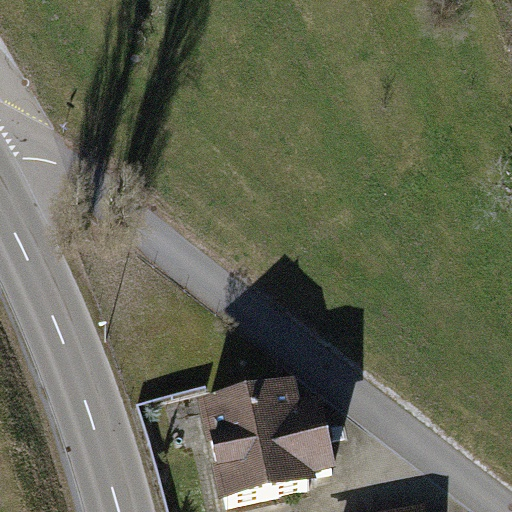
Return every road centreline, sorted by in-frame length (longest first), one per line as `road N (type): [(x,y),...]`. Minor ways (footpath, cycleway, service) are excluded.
road 1 (unclassified): [(0,169),(25,162),(88,196),(500,511)]
road 2 (secondary): [(119,511),(86,391),(0,209)]
